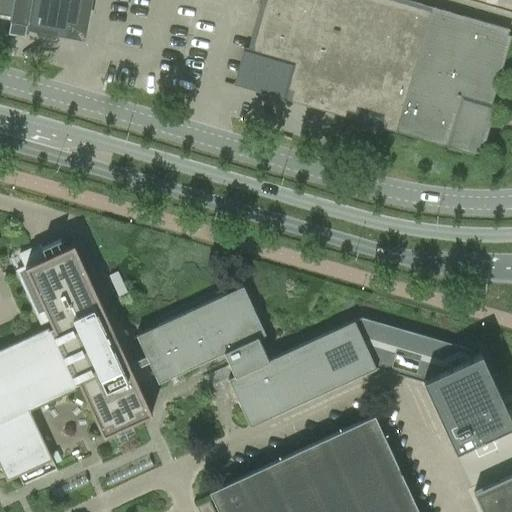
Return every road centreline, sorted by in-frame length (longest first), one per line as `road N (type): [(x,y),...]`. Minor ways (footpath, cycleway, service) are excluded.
road 1 (tertiary): [(511,200),(401,194),(0,77)]
road 2 (secondary): [(40,138),(88,165),(373,247),(511,272)]
road 3 (secondary): [(511,235),(395,226),(115,145),(40,138)]
